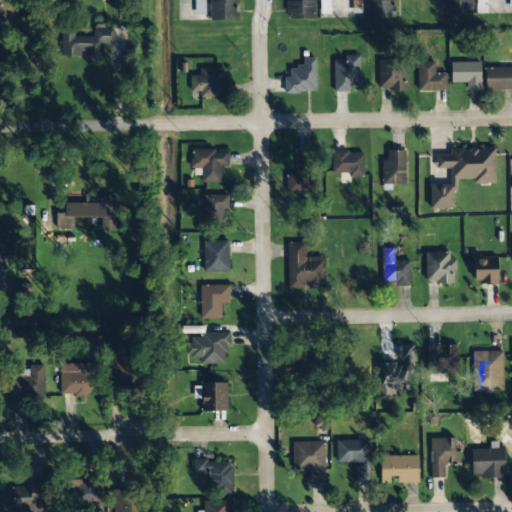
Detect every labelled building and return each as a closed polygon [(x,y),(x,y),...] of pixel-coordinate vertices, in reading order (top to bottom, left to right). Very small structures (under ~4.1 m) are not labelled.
[(194,0),(194,15),(204,15),(204,0),(194,0)] [(209,0),(209,19),(237,19),(236,0),(209,0)] [(285,0),(285,18),(313,18),(312,0),(285,0)] [(392,0),(366,0),(366,18),(392,18),(392,0)] [(441,0),(442,14),(470,14),(469,0),(441,0)] [(75,35),(75,27),(61,27),(61,56),(103,57),(104,45),(110,45),(110,28),(93,28),(93,36),(75,35)] [(358,56),(332,56),(332,90),(358,90),(358,56)] [(314,92),(314,57),(301,57),(301,67),(284,67),(284,92),(314,92)] [(433,62),(416,62),(416,90),(444,90),(444,73),(433,73),(433,62)] [(479,62),(449,62),(449,82),(465,82),(465,90),(479,90),(479,62)] [(405,90),(405,65),(378,65),(378,90),(405,90)] [(511,89),(511,67),(485,68),(485,90),(511,89)] [(224,68),(197,68),(197,75),(188,75),(188,96),(224,96),(224,68)] [(493,181),(493,149),(448,149),(448,154),(435,154),(435,168),(449,168),(449,185),(428,185),(428,208),(452,208),(452,181),(493,181)] [(380,160),(380,184),(403,184),(403,150),(385,150),(385,160),(380,160)] [(226,151),(200,151),(200,182),(218,182),(218,166),(226,166),(226,151)] [(362,151),(331,151),(331,175),(362,175),(362,151)] [(292,193),(312,193),(312,157),(292,157),(292,193)] [(203,226),(226,226),(226,195),(203,195),(203,226)] [(65,203),(65,213),(57,213),(57,228),(74,228),(74,217),(102,218),(102,231),(116,231),(117,197),(102,196),(102,203),(65,203)] [(227,240),(203,240),(203,271),(227,271),(227,240)] [(286,243),(286,289),(321,289),(322,257),(304,257),(304,243),(286,243)] [(380,285),(408,285),(409,260),(392,259),(392,248),(380,248),(380,285)] [(452,251),(424,251),(424,282),(452,282),(452,251)] [(474,284),(497,283),(497,258),(474,258),(474,284)] [(200,318),(221,318),(221,303),(230,303),(230,285),(200,285),(200,318)] [(200,364),(229,364),(228,333),(188,334),(189,356),(200,356),(200,364)] [(379,400),(395,399),(395,392),(410,392),(409,377),(415,377),(413,345),(398,345),(399,363),(377,364),(379,400)] [(454,386),(454,345),(426,345),(426,386),(454,386)] [(472,351),(473,391),(503,391),(502,351),(472,351)] [(135,383),(134,355),(108,355),(109,384),(135,383)] [(60,395),(95,395),(95,364),(60,364),(60,395)] [(43,365),(29,365),(29,373),(15,374),(15,396),(44,396),(43,365)] [(227,412),(227,384),(203,384),(203,412),(227,412)] [(455,438),(429,438),(429,478),(443,478),(443,465),(459,465),(459,450),(455,450),(455,438)] [(336,440),(336,462),(355,462),(355,483),(370,483),(370,440),(336,440)] [(293,442),(293,471),(310,471),(310,484),(325,484),(325,442),(293,442)] [(383,482),(416,482),(416,456),(383,456),(383,482)] [(232,460),(193,460),(193,475),(209,475),(209,494),(232,494),(232,460)] [(101,476),(70,476),(70,505),(91,505),(91,499),(101,499),(101,476)] [(12,485),(13,509),(53,508),(52,484),(12,485)] [(147,511),(147,490),(113,490),(113,511),(147,511)] [(230,511),(230,500),(204,500),(204,511),(230,511)]
